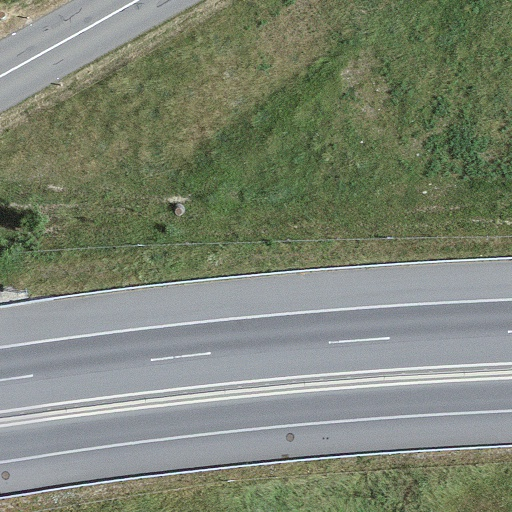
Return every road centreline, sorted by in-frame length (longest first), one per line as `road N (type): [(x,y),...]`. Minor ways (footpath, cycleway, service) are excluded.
road 1 (trunk): [(0,445),(365,402),(511,395)]
road 2 (trunk): [(511,332),(182,357),(0,381)]
road 3 (secondary): [(0,77),(139,0)]
